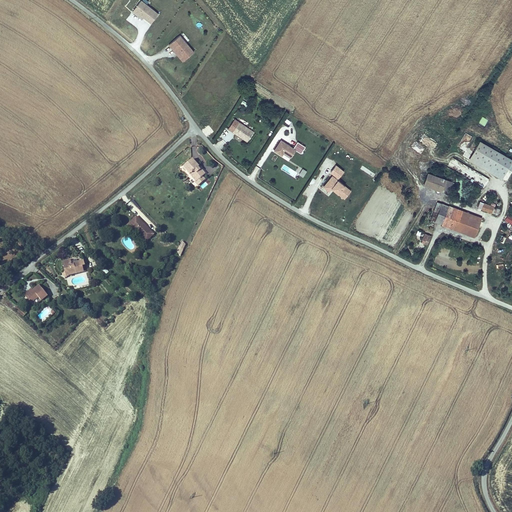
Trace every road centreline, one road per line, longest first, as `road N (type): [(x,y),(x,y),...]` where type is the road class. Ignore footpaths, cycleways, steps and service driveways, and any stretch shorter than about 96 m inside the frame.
road 1 (unclassified): [(195,127),(232,166),(292,208),(511,308)]
road 2 (unclassified): [(2,290),(195,127)]
road 3 (unclassified): [(71,0),(131,47),(195,127)]
